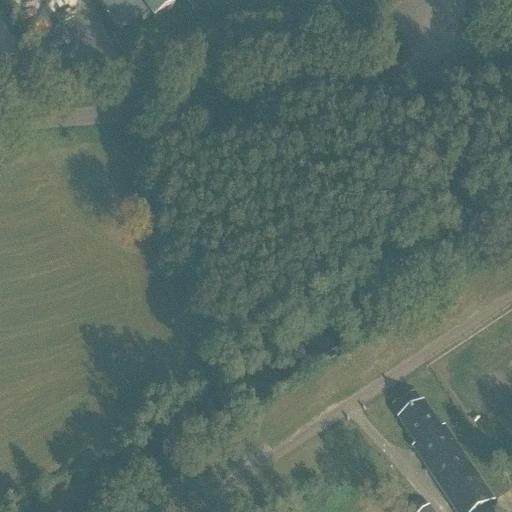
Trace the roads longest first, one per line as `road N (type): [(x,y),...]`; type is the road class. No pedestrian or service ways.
road 1 (unclassified): [(0,125),(325,94),(511,51)]
road 2 (unclassified): [(193,511),(511,299)]
